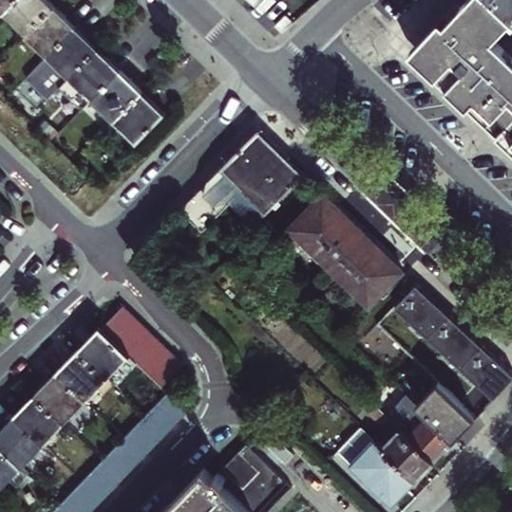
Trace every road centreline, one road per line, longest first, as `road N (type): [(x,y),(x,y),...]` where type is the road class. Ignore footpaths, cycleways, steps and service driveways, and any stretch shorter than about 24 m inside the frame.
road 1 (residential): [(266,78),(511,316)]
road 2 (residential): [(266,78),(99,251)]
road 3 (residential): [(232,393),(112,265)]
road 4 (residential): [(232,393),(346,511)]
road 5 (residential): [(119,511),(232,393)]
road 6 (residential): [(112,265),(0,366)]
